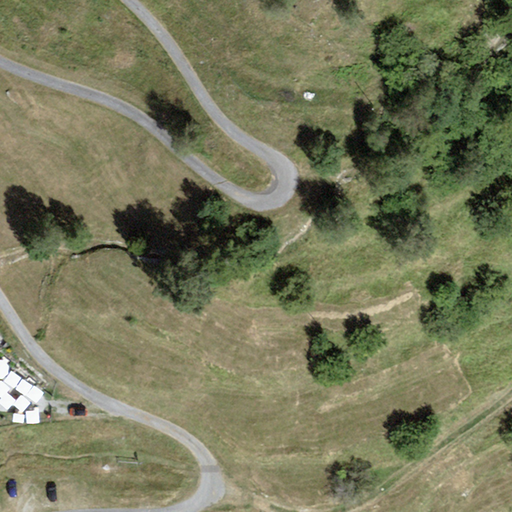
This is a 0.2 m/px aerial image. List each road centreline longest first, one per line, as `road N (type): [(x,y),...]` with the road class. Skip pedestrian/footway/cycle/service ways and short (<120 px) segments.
road 1 (track): [(0,61),(100,96),(154,126),(239,197),(262,203),(279,196),(288,180),(275,160),(230,131),(126,0)]
road 2 (track): [(179,511),(210,491),(199,456),(53,376),(0,302)]
road 3 (track): [(333,511),(511,394)]
